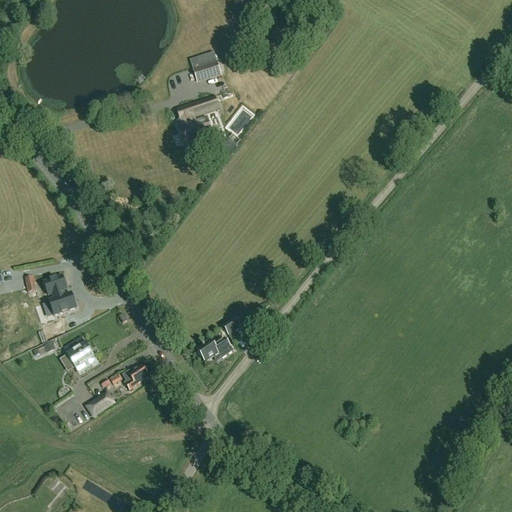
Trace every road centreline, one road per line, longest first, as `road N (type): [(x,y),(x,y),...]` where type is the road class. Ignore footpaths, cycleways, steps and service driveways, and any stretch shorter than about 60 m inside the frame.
road 1 (unclassified): [(206,414),(511,43)]
road 2 (unclassified): [(206,414),(95,232),(0,116)]
road 3 (unclassified): [(323,511),(246,459),(206,414)]
road 4 (unknown): [(8,125),(153,108)]
